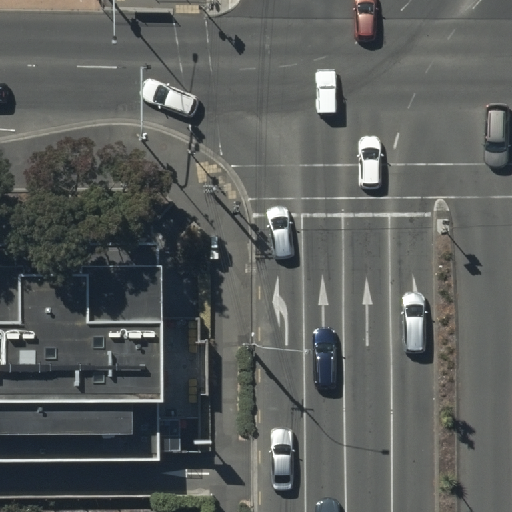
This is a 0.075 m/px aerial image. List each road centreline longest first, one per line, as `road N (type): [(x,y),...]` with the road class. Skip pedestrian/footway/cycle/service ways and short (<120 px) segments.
road 1 (secondary): [(345,511),(339,77)]
road 2 (trunk): [(339,77),(0,69)]
road 3 (trunk): [(511,75),(339,77)]
